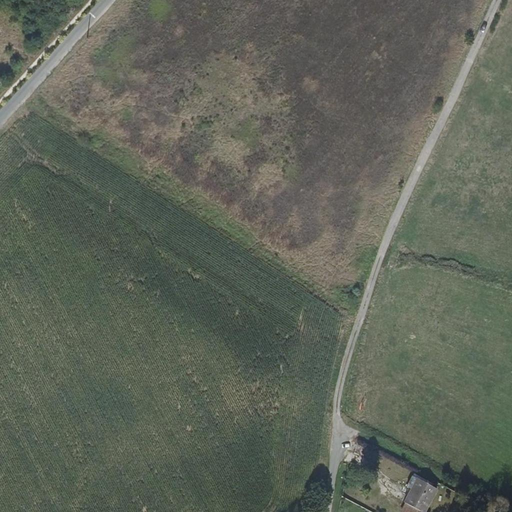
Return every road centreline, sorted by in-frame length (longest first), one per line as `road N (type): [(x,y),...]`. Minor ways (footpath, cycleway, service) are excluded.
road 1 (track): [(338,424),(336,400),(379,257),(498,0)]
road 2 (residential): [(107,0),(0,118)]
